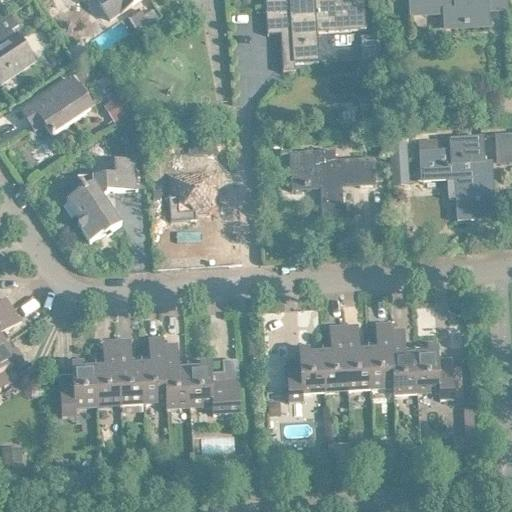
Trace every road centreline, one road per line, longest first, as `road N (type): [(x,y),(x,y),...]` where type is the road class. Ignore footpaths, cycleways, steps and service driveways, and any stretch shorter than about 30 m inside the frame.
road 1 (residential): [(257,275),(84,282),(68,272),(0,173)]
road 2 (residential): [(508,259),(257,275)]
road 3 (residential): [(268,74),(242,111),(257,275)]
